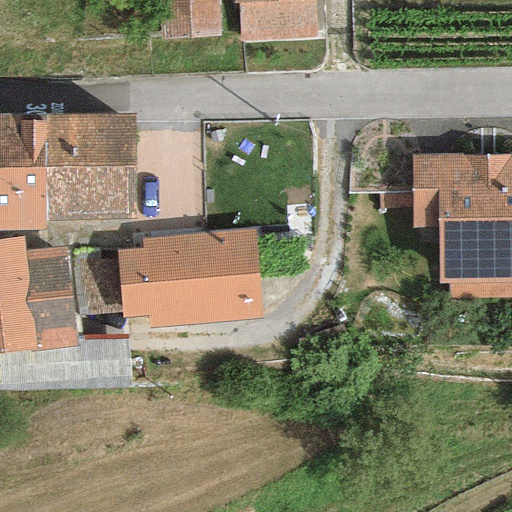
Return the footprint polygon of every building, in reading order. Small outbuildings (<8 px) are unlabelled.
[(216,0),(158,0),(161,33),(218,30),(216,0)] [(237,0),(241,71),(328,68),(326,25),(315,22),(313,0),(237,0)] [(132,112),(41,115),(44,219),(135,216),(132,112)] [(41,115),(0,115),(0,229),(43,229),(44,219),(41,115)] [(449,279),(450,302),(511,300),(511,156),(409,158),(410,225),(435,224),(436,279),(449,279)] [(146,250),(116,252),(122,316),(147,313),(147,330),(261,320),(260,232),(142,239),(146,250)] [(21,236),(0,238),(0,353),(76,345),(75,336),(64,244),(23,249),(21,236)] [(76,345),(0,353),(0,392),(133,387),(124,331),(75,336),(76,345)]
